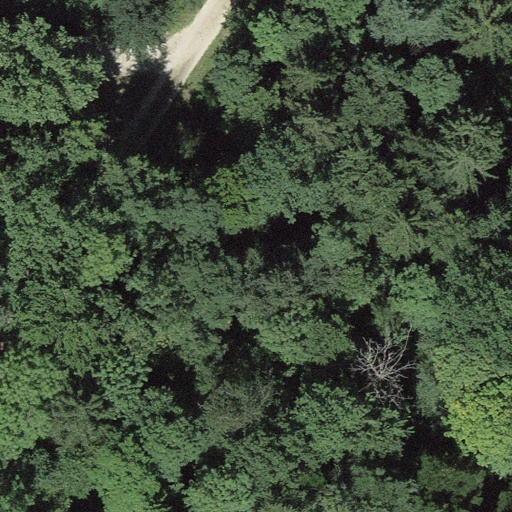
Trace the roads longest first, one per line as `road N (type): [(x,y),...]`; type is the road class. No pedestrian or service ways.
road 1 (track): [(221,0),(0,367)]
road 2 (track): [(0,5),(165,90)]
